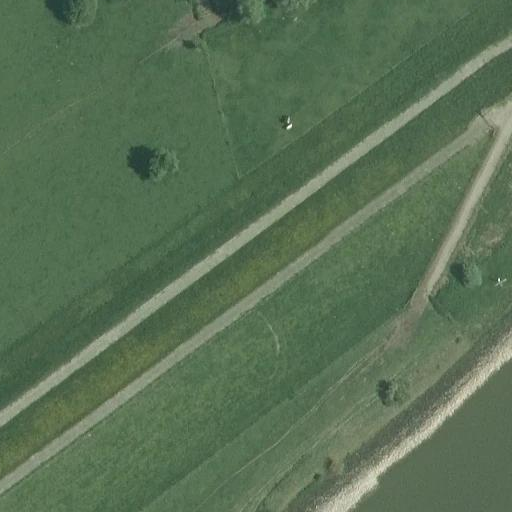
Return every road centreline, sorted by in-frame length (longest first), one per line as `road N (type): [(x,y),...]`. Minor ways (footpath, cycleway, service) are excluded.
road 1 (track): [(0,495),(414,181),(511,118)]
road 2 (track): [(0,425),(511,49)]
road 3 (track): [(415,314),(511,122)]
